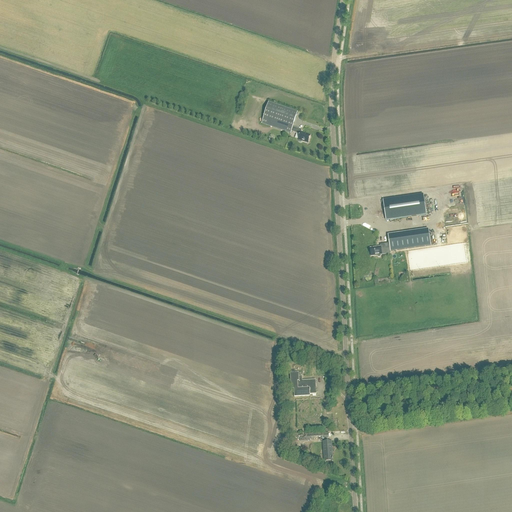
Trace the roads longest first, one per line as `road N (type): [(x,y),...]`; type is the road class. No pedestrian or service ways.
road 1 (tertiary): [(355,511),(331,107),(342,0)]
road 2 (track): [(511,404),(356,427)]
